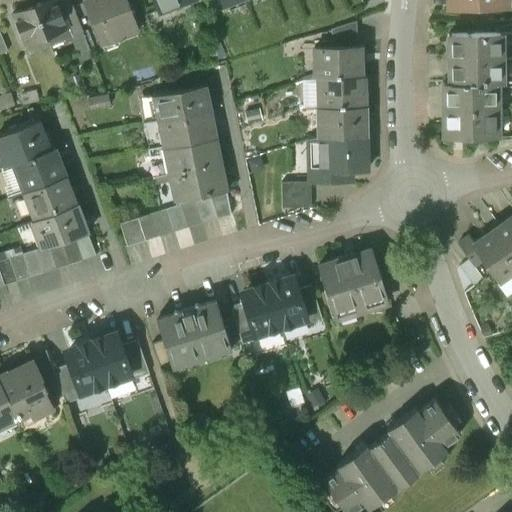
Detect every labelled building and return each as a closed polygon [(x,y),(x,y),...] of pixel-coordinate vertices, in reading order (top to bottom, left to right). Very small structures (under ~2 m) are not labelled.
[(56,0),(50,0),(34,7),(46,37),(68,29),(56,0)] [(126,0),(82,0),(101,46),(138,31),(126,0)] [(155,0),(160,10),(184,0),(155,0)] [(451,0),(451,9),(503,9),(502,0),(451,0)] [(34,7),(12,15),(24,46),(46,37),(34,7)] [(448,58),(502,57),(501,31),(448,33),(448,58)] [(84,37),(72,42),(83,69),(95,64),(84,37)] [(321,77),(324,76),(360,75),(359,45),(320,46),(321,77)] [(449,83),(496,82),(502,82),(502,57),(448,58),(449,83)] [(324,76),(325,106),(363,105),(363,75),(360,75),(324,76)] [(443,83),(443,107),(497,107),(496,82),(449,83),(443,83)] [(143,124),(160,120),(209,111),(204,84),(154,94),(155,104),(139,107),(143,124)] [(317,106),(317,136),(365,135),(365,105),(363,105),(325,106),(317,106)] [(497,107),(443,107),(444,137),(497,136),(497,107)] [(166,147),(169,146),(215,137),(209,111),(160,120),(166,147)] [(1,136),(12,165),(49,151),(38,122),(1,136)] [(317,136),(313,137),(314,183),(340,182),(340,171),(366,171),(365,135),(317,136)] [(169,146),(175,172),(220,163),(215,137),(169,146)] [(12,165),(22,193),(66,177),(55,149),(49,151),(12,165)] [(175,200),(226,190),(220,163),(175,172),(169,174),(175,200)] [(36,220),(76,204),(66,177),(22,193),(33,221),(36,220)] [(311,207),(310,181),(281,182),(281,207),(311,207)] [(126,247),(230,214),(226,190),(119,224),(126,247)] [(46,247),(88,234),(76,204),(36,220),(46,247)] [(511,226),(507,219),(490,231),(511,261),(511,226)] [(511,261),(490,231),(474,242),(473,243),(484,258),(500,281),(511,272),(511,261)] [(30,278),(96,257),(88,234),(46,247),(23,255),(30,278)] [(468,235),(458,242),(474,265),(484,258),(473,243),(474,242),(468,235)] [(333,260),(318,265),(334,317),(356,310),(357,314),(367,311),(365,307),(388,300),(371,249),(354,254),(354,252),(333,258),(333,260)] [(297,289),(294,280),(288,277),(267,284),(280,327),(304,319),(306,319),(297,289)] [(267,284),(246,291),(242,297),(245,306),(254,335),(256,335),(280,327),(267,284)] [(306,319),(304,319),(306,324),(322,319),(311,285),(297,289),(306,319)] [(190,310),(216,302),(215,300),(189,308),(190,310)] [(231,350),(229,344),(222,321),(216,302),(190,310),(190,312),(183,314),(183,313),(157,321),(163,340),(170,363),(172,369),(176,367),(175,362),(182,359),(184,365),(219,354),(217,348),(225,345),(227,351),(231,350)] [(254,335),(245,306),(231,310),(233,318),(241,341),(242,344),(257,339),(256,335),(254,335)] [(157,321),(183,313),(182,311),(156,319),(157,321)] [(241,341),(233,318),(222,321),(229,344),(241,341)] [(120,346),(117,337),(111,334),(90,342),(105,384),(129,375),(131,375),(120,346)] [(137,340),(120,346),(131,375),(129,375),(131,380),(149,374),(137,340)] [(170,363),(163,340),(152,344),(159,367),(170,363)] [(90,342),(70,349),(66,355),(70,364),(80,394),(81,393),(105,384),(90,342)] [(217,348),(219,354),(227,351),(225,345),(217,348)] [(43,382),(54,376),(52,370),(46,353),(32,361),(33,363),(43,382)] [(43,382),(33,363),(9,375),(7,372),(0,375),(0,383),(18,418),(25,414),(29,412),(30,415),(32,418),(53,408),(45,390),(47,389),(43,382)] [(80,394),(70,364),(52,370),(54,376),(64,404),(83,398),(81,393),(80,394)] [(0,426),(18,418),(0,383),(0,426)] [(338,467),(322,479),(346,511),(351,511),(364,503),(368,507),(397,486),(397,487),(418,471),(418,470),(447,449),(444,444),(460,433),(434,397),(418,409),(415,406),(386,427),(389,430),(368,446),(365,442),(336,464),(338,467)]
